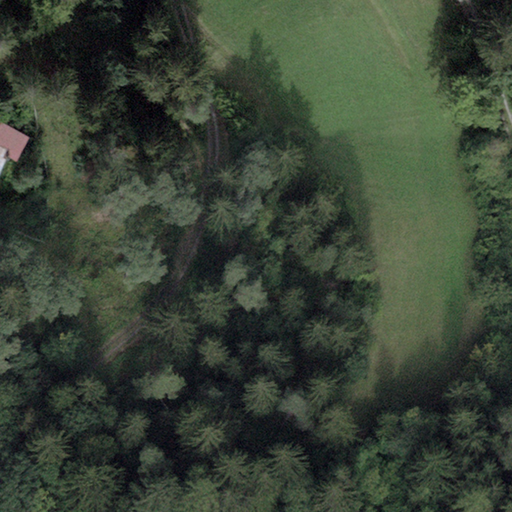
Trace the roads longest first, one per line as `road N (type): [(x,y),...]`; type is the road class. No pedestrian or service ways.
road 1 (track): [(180,0),(211,124),(194,235),(165,304),(0,458)]
road 2 (track): [(398,511),(301,480),(291,439),(318,297),(211,124)]
road 3 (track): [(511,140),(462,0)]
